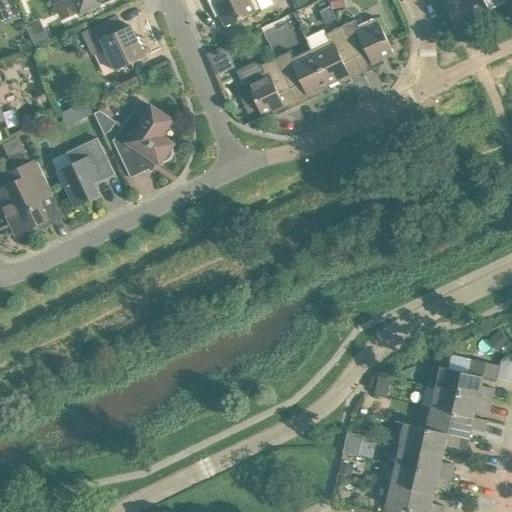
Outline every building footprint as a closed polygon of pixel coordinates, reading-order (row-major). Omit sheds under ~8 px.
[(14,0),(0,0),(0,7),(6,24),(21,18),(14,0)] [(74,0),(77,6),(80,11),(80,12),(101,3),(102,5),(113,0),(74,0)] [(207,0),(214,13),(220,15),(226,27),(244,18),(262,9),(273,4),(271,0),(207,0)] [(330,6),(326,0),(320,0),(317,2),(321,11),(330,6)] [(345,0),(331,0),(333,9),(347,6),(345,0)] [(484,0),(489,10),(510,0),(484,0)] [(117,71),(128,66),(146,57),(131,26),(125,29),(119,16),(84,33),(94,55),(106,49),(117,71)] [(341,27),(363,74),(380,66),(383,59),(394,53),(377,17),(359,26),(356,20),(341,27)] [(346,82),(363,74),(341,27),(326,34),(323,29),(306,37),(312,49),(329,85),(339,80),(346,82)] [(49,39),(46,32),(32,38),(35,46),(49,39)] [(318,90),(329,85),(312,49),(294,57),(291,51),(276,58),(299,105),(316,97),(318,90)] [(281,113),(299,105),(276,58),(262,65),(254,62),(236,71),(242,83),(246,80),(263,116),(275,111),(281,113)] [(254,101),(251,94),(242,99),(245,106),(254,101)] [(93,113),(88,102),(75,108),(81,119),(93,113)] [(163,136),(174,119),(152,104),(143,118),(133,111),(113,140),(123,159),(131,177),(149,169),(154,161),(160,166),(164,160),(165,160),(167,160),(170,157),(171,155),(172,151),(171,149),(175,144),(163,136)] [(94,113),(104,134),(110,131),(116,122),(100,110),(94,113)] [(27,148),(21,136),(7,142),(13,155),(27,148)] [(115,174),(106,156),(98,138),(76,148),(81,160),(58,171),(66,189),(75,207),(100,195),(94,182),(99,179),(100,181),(115,174)] [(17,181),(0,189),(0,198),(13,225),(34,233),(36,225),(48,220),(39,200),(53,193),(37,160),(12,172),(17,181)] [(499,329),(491,337),(502,348),(507,353),(511,347),(511,343),(510,341),(510,340),(499,329)] [(436,388),(492,400),(495,388),(482,385),(484,376),(497,379),(500,365),(473,359),(470,373),(441,366),(436,387),(436,388)] [(387,397),(391,379),(379,376),(375,394),(387,397)] [(436,388),(436,387),(426,385),(421,406),(475,418),(475,417),(476,409),(489,412),(492,400),(436,388)] [(475,417),(475,418),(421,406),(417,426),(470,438),(472,430),(485,433),(488,420),(475,417)] [(417,426),(405,423),(401,444),(444,454),(446,445),(459,448),(467,450),(470,438),(417,426)] [(346,439),(343,452),(359,456),(362,443),(346,439)] [(442,462),(444,454),(401,444),(396,464),(452,477),(455,465),(442,462)] [(354,465),(341,462),(338,473),(351,476),(354,465)] [(449,489),(452,477),(396,464),(391,485),(435,494),(436,486),(449,489)] [(433,503),(435,494),(391,485),(387,506),(414,511),(444,511),(445,506),(433,503)]
